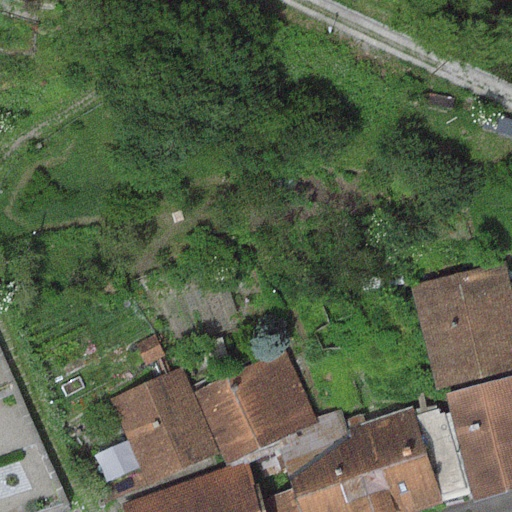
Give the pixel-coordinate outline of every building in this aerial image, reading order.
[(501,266),(408,289),(433,390),(511,370),(511,273),(502,272),(501,266)] [(285,352),(194,393),(222,465),(226,463),(315,423),(313,418),(285,352)] [(178,371),(108,402),(145,486),(215,456),(178,371)] [(511,377),(444,398),(468,504),(511,491),(511,377)] [(348,433),(281,461),(290,491),(295,511),(420,511),(438,507),(436,499),(461,491),(442,409),(410,420),(407,412),(364,424),(362,416),(345,422),(348,433)] [(334,413),(313,418),(315,423),(226,463),(229,470),(241,466),(275,452),(281,461),(348,433),(345,422),(334,413)] [(229,470),(122,508),(123,511),(256,511),(253,502),(241,466),(229,470)] [(295,511),(290,491),(253,502),(256,511),(295,511)]
